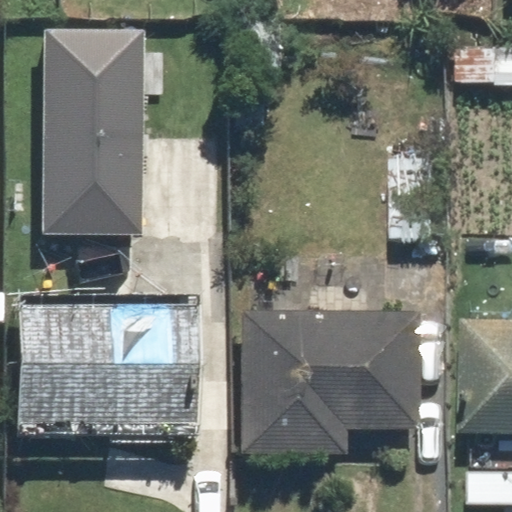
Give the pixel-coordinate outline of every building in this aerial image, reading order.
[(133,25),(32,21),(25,227),(126,230),(133,25)] [(223,108),(133,105),(129,235),(219,238),(223,108)] [(444,156),(394,154),(391,244),(441,245),(444,156)] [(357,429),(419,431),(423,315),(244,309),(240,455),(356,459),(357,429)] [(213,319),(26,310),(21,419),(208,428),(213,319)] [(511,325),(476,324),(472,433),(511,434),(511,325)]
